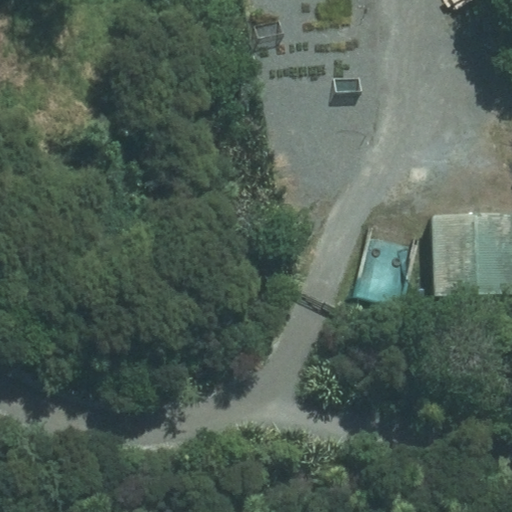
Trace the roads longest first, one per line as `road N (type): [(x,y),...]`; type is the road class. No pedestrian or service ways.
road 1 (track): [(511,455),(240,410)]
road 2 (track): [(240,410),(212,427),(127,436),(34,415),(0,396)]
